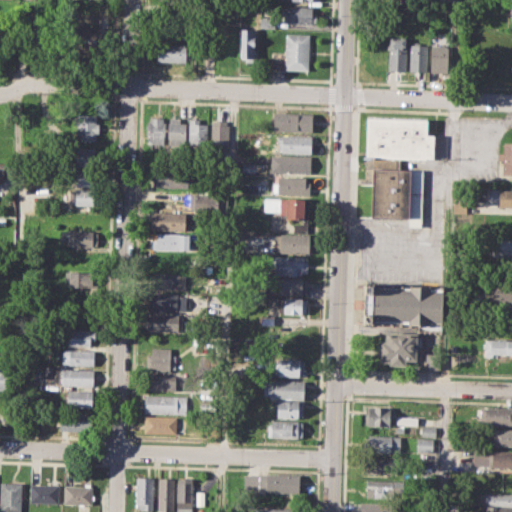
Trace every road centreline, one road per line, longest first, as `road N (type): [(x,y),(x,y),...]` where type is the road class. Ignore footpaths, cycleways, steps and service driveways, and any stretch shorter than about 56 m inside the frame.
road 1 (residential): [(0,92),(65,85),(511,101)]
road 2 (tertiary): [(345,0),(328,511)]
road 3 (residential): [(130,0),(115,511)]
road 4 (residential): [(0,447),(330,458)]
road 5 (residential): [(332,384),(511,392)]
